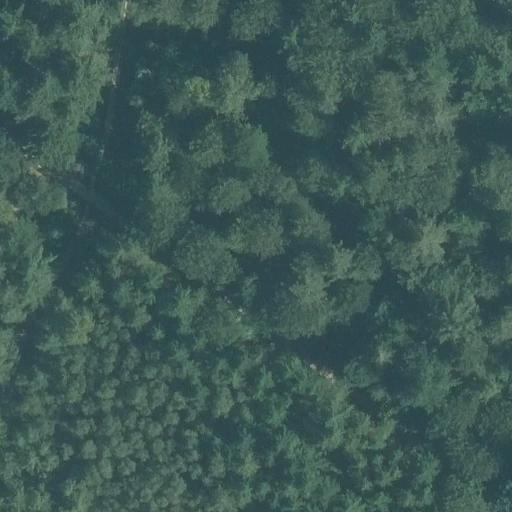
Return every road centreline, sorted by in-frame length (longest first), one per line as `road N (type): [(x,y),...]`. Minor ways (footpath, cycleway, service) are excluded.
road 1 (track): [(95,200),(481,498)]
road 2 (track): [(95,200),(118,0)]
road 3 (track): [(0,373),(95,200)]
